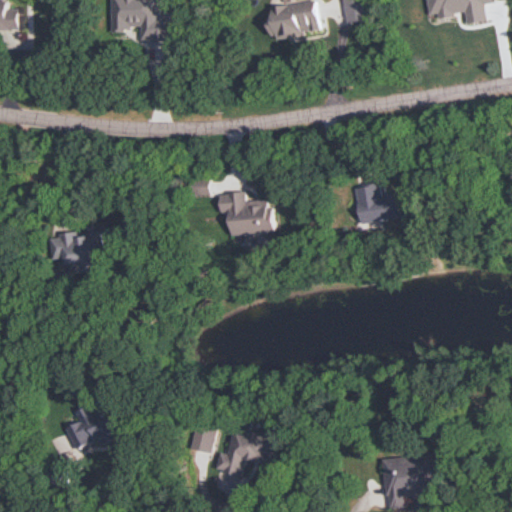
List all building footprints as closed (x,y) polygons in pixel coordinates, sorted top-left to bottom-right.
[(0,0),(0,29),(24,30),(25,9),(14,9),(13,0),(0,0)] [(385,183),(360,187),(366,222),(412,215),(410,196),(388,199),(385,183)] [(237,236),(280,234),(278,199),(252,200),(251,192),(225,194),(225,213),(236,212),(237,236)] [(56,233),(56,264),(101,264),(101,234),(56,233)] [(77,413),(93,447),(127,431),(111,397),(77,413)] [(268,460),(276,444),(244,428),(228,461),(247,470),(255,453),(268,460)] [(389,456),(391,511),(421,511),(420,493),(435,493),(433,455),(389,456)]
